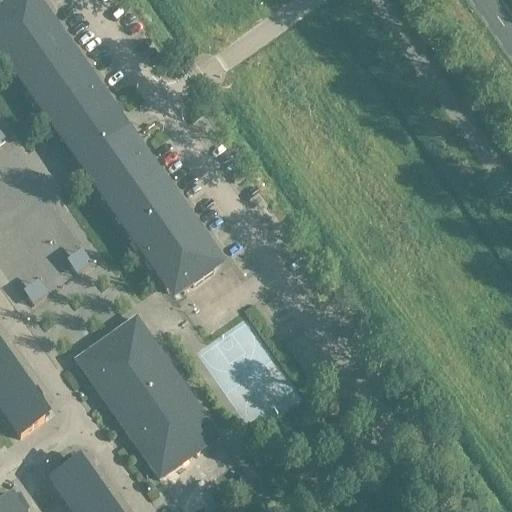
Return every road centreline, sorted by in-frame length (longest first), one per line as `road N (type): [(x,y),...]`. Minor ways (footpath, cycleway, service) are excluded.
road 1 (residential): [(278,511),(389,435),(162,104)]
road 2 (unclassified): [(511,191),(376,0)]
road 3 (unclassified): [(162,104),(310,0)]
road 4 (residential): [(0,308),(81,424)]
road 5 (residential): [(162,104),(87,0)]
